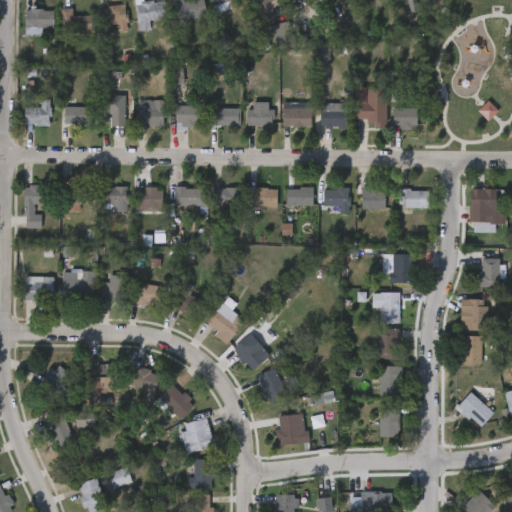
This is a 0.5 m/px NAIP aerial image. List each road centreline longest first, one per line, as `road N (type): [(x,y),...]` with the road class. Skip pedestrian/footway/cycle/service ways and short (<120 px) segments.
road 1 (residential): [(5,0),(6,396),(49,511)]
road 2 (residential): [(0,156),(511,157)]
road 3 (residential): [(0,333),(139,332),(176,341),(214,379),(238,419),(245,511)]
road 4 (residential): [(449,157),(445,264),(430,313),(426,511)]
road 5 (residential): [(244,476),(511,448)]
